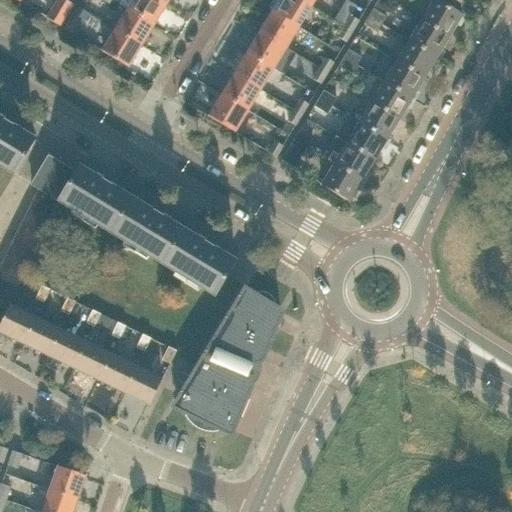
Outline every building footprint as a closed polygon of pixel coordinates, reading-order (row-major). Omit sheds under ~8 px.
[(154,25),(167,4),(159,0),(134,0),(129,10),(154,25)] [(299,27),(311,7),(300,0),(280,0),(273,12),(299,27)] [(381,13),(389,1),(387,0),(378,0),(373,8),(381,13)] [(450,38),(463,17),(434,0),(433,0),(421,21),(450,38)] [(82,19),(98,23),(101,6),(85,3),(82,19)] [(368,16),(382,25),(387,16),(381,13),(373,8),(368,16)] [(142,46),(154,25),(129,10),(116,31),(120,33),(142,46)] [(60,26),(67,16),(59,11),(53,22),(60,26)] [(286,48),(299,27),(273,12),(261,33),(286,48)] [(344,27),(353,32),(360,21),(351,16),(344,27)] [(377,32),(382,25),(368,16),(363,24),(377,32)] [(73,34),(80,23),(71,17),(64,29),(73,34)] [(450,38),(421,21),(415,32),(406,27),(401,36),(409,41),(438,58),(450,38)] [(347,43),(353,32),(344,27),(338,38),(347,43)] [(142,46),(120,33),(116,31),(103,52),(128,68),(142,46)] [(273,69),(286,48),(261,33),(248,54),(273,69)] [(425,79),(438,58),(409,41),(397,62),(425,79)] [(343,58),(356,66),(362,57),(348,49),(343,58)] [(261,90),(273,69),(248,54),(235,75),(261,90)] [(352,73),(356,66),(343,58),(339,65),(352,73)] [(321,69),(328,74),(334,64),(327,59),(321,69)] [(413,100),(425,79),(397,62),(384,83),(413,100)] [(321,85),(328,74),(321,69),(313,81),(321,85)] [(248,111),(261,90),(235,75),(223,96),(248,111)] [(413,100),(384,83),(377,78),(365,99),(372,103),(400,120),(413,100)] [(320,99),(333,107),(337,100),(324,93),(320,99)] [(235,132),(248,111),(223,96),(210,117),(235,132)] [(327,116),(333,107),(320,99),(315,108),(327,116)] [(295,111),(303,116),(309,106),(301,101),(295,111)] [(400,120),(372,103),(366,114),(354,107),(348,117),(360,124),(388,141),(400,120)] [(296,127),(303,116),(295,111),(288,122),(296,127)] [(388,141),(360,124),(348,117),(336,137),(375,161),(388,141)] [(35,141),(3,122),(0,120),(0,165),(15,174),(35,141)] [(299,132),(294,140),(307,148),(312,140),(299,132)] [(363,181),(375,161),(336,137),(324,157),(335,164),(363,181)] [(295,168),(307,148),(294,140),(282,160),(295,168)] [(277,157),(283,146),(276,142),(269,153),(277,157)] [(60,201),(75,176),(48,159),(33,184),(39,188),(60,201)] [(350,202),(363,181),(335,164),(322,185),(350,202)] [(132,200),(101,181),(80,169),(75,176),(60,201),(60,202),(61,202),(112,234),(132,200)] [(60,202),(60,201),(39,188),(32,202),(55,213),(61,202),(60,202)] [(183,231),(153,213),(132,200),(112,234),(163,265),(183,231)] [(50,224),(55,213),(32,202),(27,212),(50,224)] [(45,234),(50,224),(27,212),(22,223),(45,234)] [(40,244),(45,234),(22,223),(17,233),(40,244)] [(236,263),(204,244),(183,231),(163,265),(215,296),(236,263)] [(35,255),(40,244),(17,233),(12,243),(35,255)] [(30,265),(35,255),(12,243),(7,254),(30,265)] [(25,276),(30,265),(7,254),(2,264),(25,276)] [(0,276),(20,286),(25,276),(2,264),(0,268),(0,276)] [(0,288),(15,296),(20,286),(0,276),(0,288)] [(45,303),(51,290),(43,286),(36,299),(45,303)] [(0,301),(10,306),(15,296),(0,288),(0,301)] [(255,295),(253,294),(251,293),(247,298),(242,295),(177,403),(182,405),(179,411),(185,414),(186,416),(189,422),(194,426),(199,429),(205,432),(212,432),(218,432),(221,431),(226,434),(229,428),(234,431),(252,387),(252,386),(254,385),(256,382),(259,379),(260,376),(262,372),(262,368),(263,364),(262,362),(263,362),(281,318),(276,315),(279,310),(275,308),(275,305),(274,301),(272,298),(269,295),(265,293),(261,293),(257,294),(255,295)] [(70,315),(76,303),(68,299),(62,312),(70,315)] [(0,332),(24,344),(36,319),(10,306),(0,327),(0,332)] [(95,327),(101,315),(93,311),(87,324),(95,327)] [(49,356),(61,331),(36,319),(24,344),(49,356)] [(120,340),(126,327),(118,323),(112,336),(120,340)] [(75,369),(87,344),(61,331),(49,356),(75,369)] [(145,352),(151,339),(144,335),(137,348),(145,352)] [(100,381),(112,356),(87,344),(75,369),(100,381)] [(171,364),(177,351),(170,348),(163,361),(171,364)] [(125,393),(137,368),(112,356),(100,381),(125,393)] [(150,405),(163,381),(137,368),(125,393),(150,405)] [(17,468),(22,455),(14,452),(9,466),(17,468)] [(78,501),(86,477),(58,467),(50,491),(78,501)] [(0,491),(0,499),(6,501),(11,488),(2,485),(0,491)] [(74,511),(78,501),(50,491),(42,511),(74,511)]
